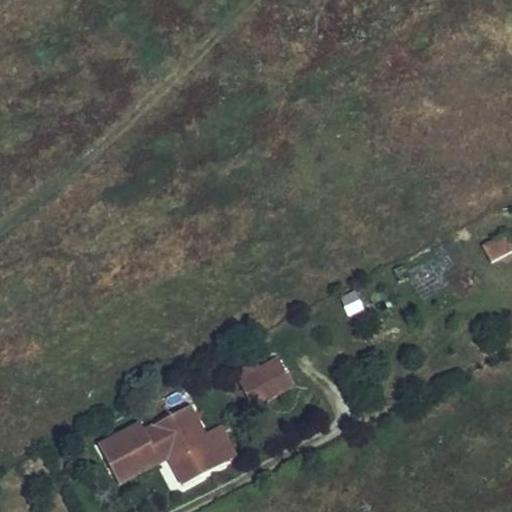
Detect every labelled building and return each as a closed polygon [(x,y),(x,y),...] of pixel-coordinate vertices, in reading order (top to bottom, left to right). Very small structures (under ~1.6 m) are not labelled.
[(511,253),(511,245),(507,236),(483,249),(491,264),(511,253)] [(362,310),(354,293),(342,299),(350,316),(362,310)] [(293,387),(279,360),(261,370),(251,375),(242,379),(239,381),(253,408),(293,387)] [(261,370),(257,363),(248,368),(251,375),(261,370)] [(251,375),(248,368),(239,373),(242,379),(251,375)] [(222,466),(205,435),(191,407),(145,431),(142,425),(100,447),(114,473),(163,448),(169,460),(183,486),(222,466)] [(236,458),(220,427),(205,435),(222,466),(236,458)] [(120,486),(169,460),(163,448),(114,473),(120,486)] [(0,498),(1,501),(48,475),(40,460),(0,481),(0,498)]
